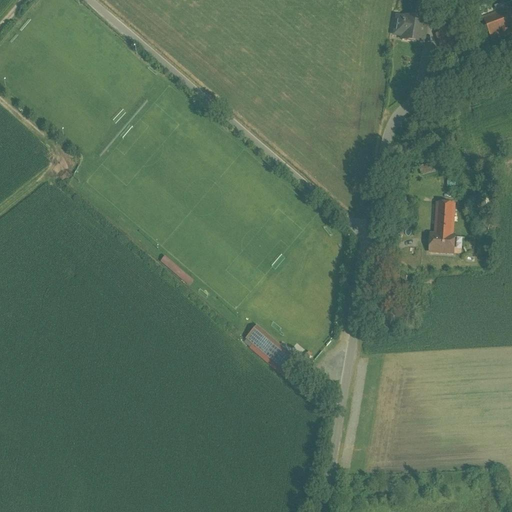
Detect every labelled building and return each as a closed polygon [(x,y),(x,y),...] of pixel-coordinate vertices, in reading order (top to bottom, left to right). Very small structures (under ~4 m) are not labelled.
[(511,9),(483,21),(491,42),(511,34),(511,9)] [(406,20),(398,19),(395,36),(403,37),(402,42),(423,45),(423,44),(425,31),(426,31),(427,21),(406,18),(406,20)] [(454,30),(437,36),(445,59),(462,52),(454,30)] [(454,206),(437,205),(435,237),(431,236),(430,253),(453,255),(454,238),(452,238),(454,206)] [(182,286),(187,279),(163,258),(158,264),(182,286)] [(297,367),(255,331),(247,341),(289,377),(297,367)]
